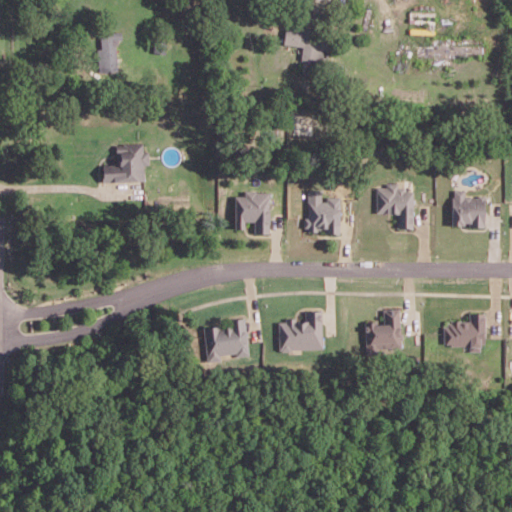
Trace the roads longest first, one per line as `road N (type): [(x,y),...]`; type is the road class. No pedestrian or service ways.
road 1 (residential): [(131,292),(239,263),(511,263)]
road 2 (residential): [(0,340),(114,310),(131,292)]
road 3 (residential): [(131,292),(0,309)]
